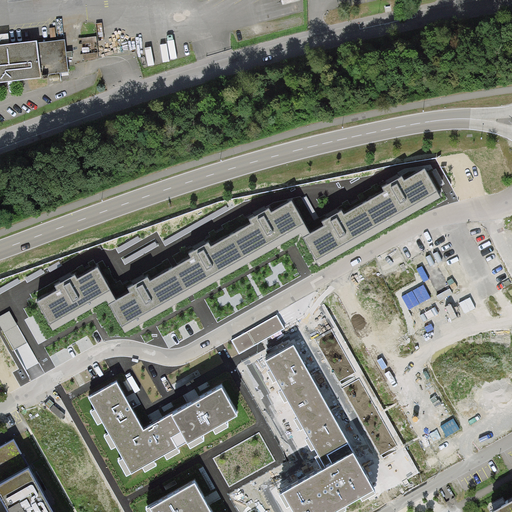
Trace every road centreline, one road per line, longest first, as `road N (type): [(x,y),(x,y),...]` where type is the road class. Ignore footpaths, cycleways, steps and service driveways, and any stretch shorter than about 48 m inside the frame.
road 1 (residential): [(511,199),(427,218),(187,355),(108,349),(0,408)]
road 2 (residential): [(510,0),(375,24),(191,73),(0,142)]
road 3 (primary): [(0,250),(304,147),(477,118)]
road 4 (residential): [(511,441),(387,511)]
